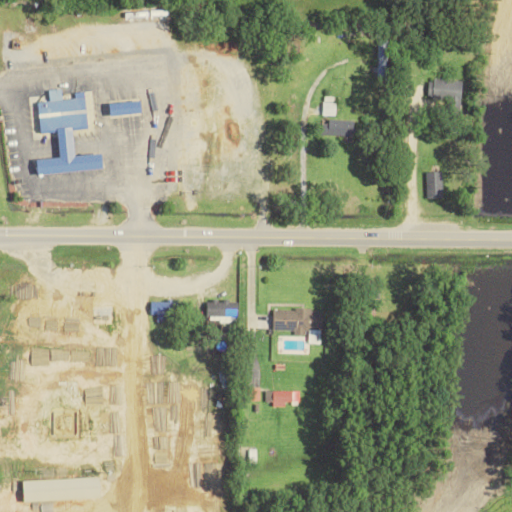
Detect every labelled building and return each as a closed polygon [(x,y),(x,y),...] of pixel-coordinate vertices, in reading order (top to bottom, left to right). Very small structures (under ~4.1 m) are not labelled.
[(389,79),(391,42),(379,41),(377,78),(389,79)] [(431,79),(430,99),(464,100),(465,80),(431,79)] [(105,168),(104,152),(77,155),(75,129),(90,127),(87,97),(64,99),(62,88),(50,89),(50,100),(38,101),(41,133),(59,131),(62,156),(39,159),(40,174),(105,168)] [(324,115),(336,115),(336,96),(325,96),(324,115)] [(112,103),(113,115),(133,112),(131,101),(112,103)] [(322,120),(322,135),(356,136),(356,121),(322,120)] [(444,171),(427,171),(428,198),(445,197),(444,171)] [(95,324),(114,324),(114,299),(94,299),(95,324)] [(152,300),(152,314),(158,315),(158,321),(177,322),(178,301),(152,300)] [(240,300),(209,300),(209,321),(240,322),(240,300)] [(275,308),(275,330),(296,330),(296,335),(308,335),(308,329),(322,330),(323,309),(275,308)] [(301,390),(266,391),(266,401),(274,401),(274,407),(287,407),(287,401),(301,401),(301,390)] [(26,480),(26,500),(103,498),(103,477),(26,480)]
